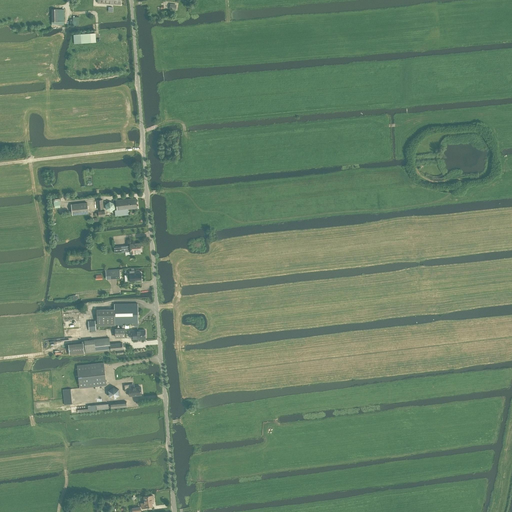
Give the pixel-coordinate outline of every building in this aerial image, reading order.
[(51,9),(51,21),(64,21),(64,9),(51,9)] [(74,44),(91,43),(96,42),(95,33),(90,34),(74,35),(74,44)] [(115,216),(129,214),(128,209),(137,208),(136,198),(116,200),(117,210),(115,210),(115,216)] [(111,212),(115,208),(114,204),(110,201),(105,205),(106,209),(111,212)] [(72,215),(88,214),(87,202),(71,204),(72,215)] [(135,251),(142,251),(141,243),(130,244),(130,245),(114,247),(115,253),(131,251),(131,253),(135,253),(135,251)] [(110,270),(106,270),(106,279),(111,279),(120,278),(119,269),(110,270)] [(129,273),(127,273),(127,275),(127,281),(142,281),(141,272),(134,273),(134,270),(129,271),(129,273)] [(97,309),(97,325),(132,324),(133,326),(134,326),(134,327),(138,327),(137,304),(114,304),(114,309),(97,309)] [(131,330),(131,339),(145,338),(145,330),(131,330)] [(110,344),(109,338),(84,341),(85,353),(110,350),(110,351),(117,350),(117,355),(123,354),(122,343),(110,344)] [(69,354),(84,353),(83,343),(68,344),(69,354)] [(80,388),(106,385),(104,363),(77,366),(80,388)] [(129,388),(128,384),(124,385),(125,392),(129,391),(129,396),(141,394),(140,387),(129,388)] [(115,399),(119,395),(119,389),(113,387),(108,391),(109,396),(115,399)] [(65,405),(72,404),(71,389),(63,390),(65,405)] [(88,412),(97,411),(97,410),(109,409),(108,404),(88,406),(88,409),(77,410),(78,413),(88,412)] [(152,507),(152,500),(153,500),(153,495),(144,496),(144,503),(141,503),(141,508),(141,506),(145,506),(145,507),(152,507)]
